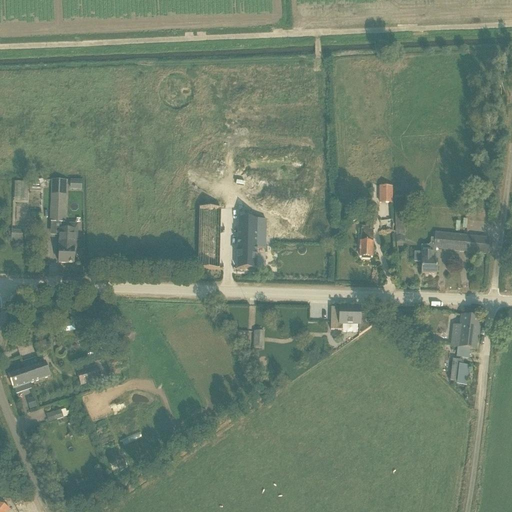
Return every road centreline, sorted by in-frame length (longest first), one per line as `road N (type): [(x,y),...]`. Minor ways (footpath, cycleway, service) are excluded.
road 1 (tertiary): [(492,302),(5,284)]
road 2 (track): [(0,49),(319,32)]
road 3 (unclassified): [(467,511),(492,302)]
road 4 (track): [(319,32),(511,23)]
road 5 (unclassified): [(492,302),(511,156)]
road 6 (track): [(319,32),(322,170)]
road 7 (unclassified): [(47,511),(0,396)]
